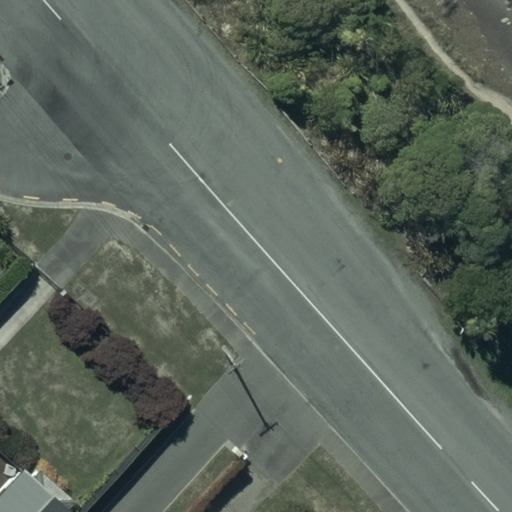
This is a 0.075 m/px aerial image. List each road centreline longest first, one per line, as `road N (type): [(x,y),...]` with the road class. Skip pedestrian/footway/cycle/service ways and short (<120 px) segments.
road 1 (tertiary): [(125,97),(501,511)]
road 2 (residential): [(0,143),(63,145),(125,97)]
road 3 (tertiary): [(42,0),(125,97)]
